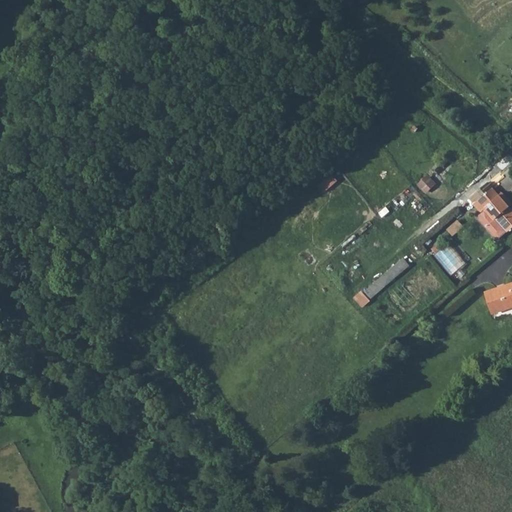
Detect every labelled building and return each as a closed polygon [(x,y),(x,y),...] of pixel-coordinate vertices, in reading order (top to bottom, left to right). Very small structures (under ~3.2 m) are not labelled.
[(429,173),(419,183),(428,193),(438,182),(429,173)] [(500,238),(507,231),(508,232),(511,228),(511,210),(509,207),(511,205),(502,194),(499,197),(493,189),(475,205),(482,213),(485,210),(486,211),(480,216),(480,219),(496,237),(500,238)] [(458,219),(448,229),(454,235),(464,225),(458,219)] [(363,305),(412,264),(405,256),(356,297),(363,305)] [(511,278),(484,288),(490,309),(511,302),(511,278)] [(391,292),(404,308),(416,298),(402,282),(391,292)]
